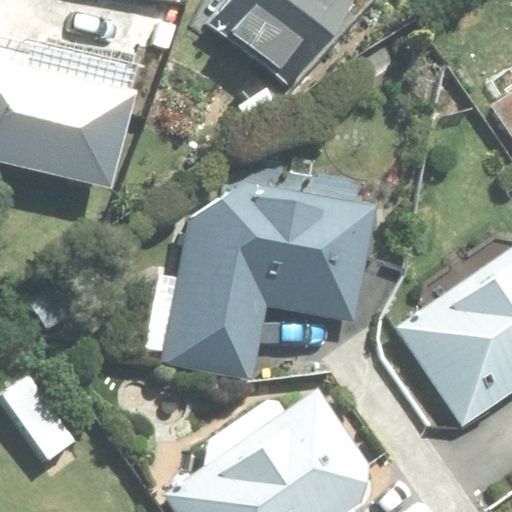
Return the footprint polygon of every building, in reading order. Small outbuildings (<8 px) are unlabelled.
[(224,0),(199,35),(284,96),(352,0),(224,0)] [(161,7),(159,25),(174,27),(178,11),(161,7)] [(0,83),(0,183),(102,206),(123,112),(0,83)] [(511,94),(483,115),(511,156),(511,94)] [(132,356),(155,360),(154,371),(246,388),(260,316),(349,331),(369,217),(238,194),(225,201),(215,199),(189,218),(187,228),(181,228),(172,286),(145,281),(132,356)] [(511,253),(389,339),(458,438),(511,399),(511,253)] [(104,277),(93,296),(115,310),(128,291),(104,277)] [(158,508),(161,511),(356,511),(362,477),(308,401),(158,508)]
